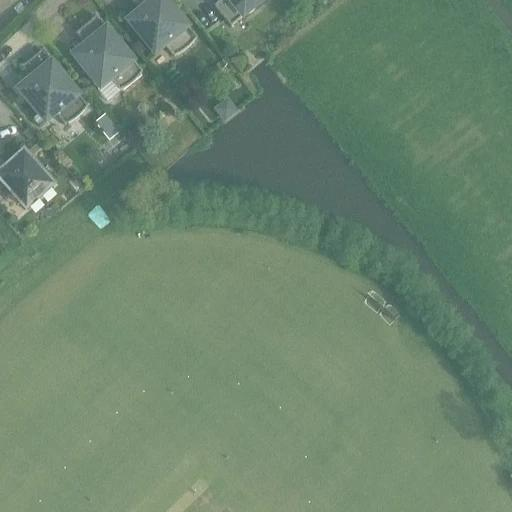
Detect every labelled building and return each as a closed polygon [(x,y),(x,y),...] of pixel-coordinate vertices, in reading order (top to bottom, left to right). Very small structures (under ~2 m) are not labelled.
[(196,39),(171,8),(169,4),(165,0),(164,0),(130,0),(130,1),(140,13),(128,23),(154,55),(164,47),(173,58),(182,53),(190,46),(196,39)] [(255,7),(264,0),(222,0),(213,7),(230,28),(245,16),(250,14),(253,10),(255,7)] [(141,74),(116,43),(114,38),(111,35),(108,33),(96,18),(75,35),(85,47),(73,57),(99,89),(109,81),(118,92),(119,92),(128,87),(136,80),(141,74)] [(87,108),(61,77),(60,73),(56,69),(53,67),(41,52),(20,69),(30,81),(19,91),(45,123),(55,115),(64,126),(64,127),(73,121),(81,114),(87,108)] [(106,116),(94,125),(108,143),(120,134),(106,116)] [(52,186),(23,153),(6,168),(0,160),(0,188),(3,185),(25,210),(52,186)]
